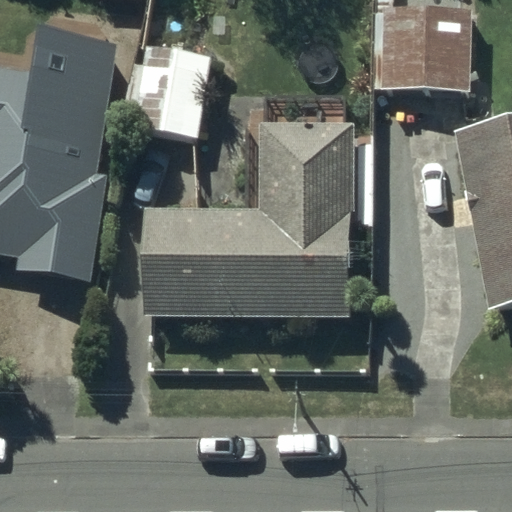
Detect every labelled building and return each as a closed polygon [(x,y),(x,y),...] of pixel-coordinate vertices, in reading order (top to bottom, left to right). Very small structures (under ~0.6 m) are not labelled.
[(384,14),(380,101),(471,105),(475,18),(384,14)] [(0,266),(20,269),(18,282),(92,293),(108,191),(98,189),(118,59),(43,47),(37,85),(0,79),(0,266)] [(146,55),(130,134),(199,148),(215,69),(146,55)] [(245,222),(148,222),(145,325),(352,332),(358,137),(343,136),(344,111),(249,108),(245,222)] [(511,137),(457,148),(491,325),(511,320),(511,137)]
